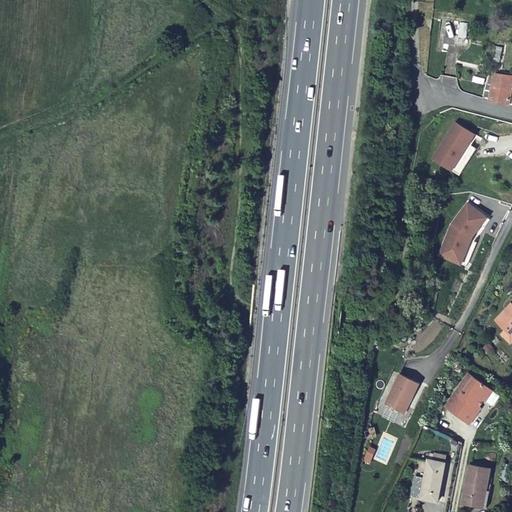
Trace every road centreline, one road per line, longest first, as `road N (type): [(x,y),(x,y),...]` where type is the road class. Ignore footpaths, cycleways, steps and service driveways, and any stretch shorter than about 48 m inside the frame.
road 1 (track): [(421,91),(404,170),(396,297),(381,317),(248,307),(230,283),(244,162),(241,46),(235,27),(198,0)]
road 2 (motorway): [(312,0),(255,511)]
road 3 (motorway): [(288,511),(344,0)]
road 4 (track): [(216,12),(141,75),(0,135)]
